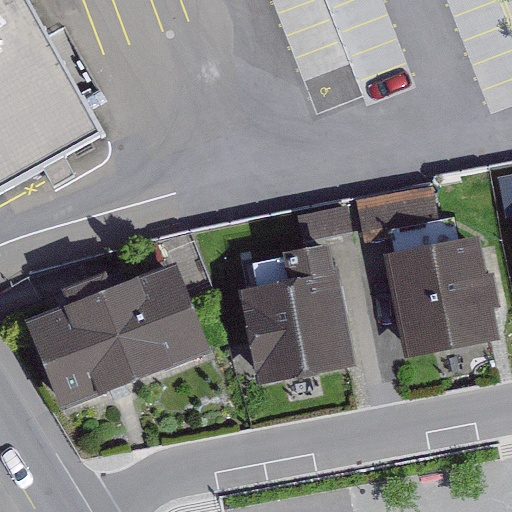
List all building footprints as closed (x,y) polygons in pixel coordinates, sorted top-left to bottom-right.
[(0,0),(0,179),(109,123),(41,0),(0,0)] [(511,175),(499,178),(506,216),(511,214),(511,175)] [(356,197),(364,241),(440,226),(432,183),(356,197)] [(297,212),(302,238),(353,228),(348,202),(297,212)] [(480,230),(388,248),(409,351),(501,333),(494,300),(500,299),(493,267),(487,268),(480,230)] [(290,272),(238,282),(258,379),(356,359),(331,235),(284,244),(290,272)] [(26,312),(60,402),(114,381),(212,343),(178,255),(113,280),(107,264),(63,281),(68,296),(26,312)]
